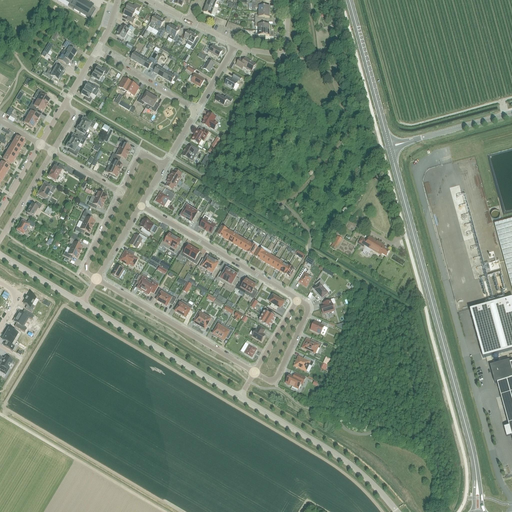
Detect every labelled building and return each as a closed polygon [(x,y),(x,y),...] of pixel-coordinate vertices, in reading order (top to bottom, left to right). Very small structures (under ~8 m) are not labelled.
[(62,0),(69,4),(68,7),(90,19),(95,10),(92,8),(93,5),(91,4),(84,1),(84,0),(62,0)] [(214,8),(216,4),(208,1),(205,7),(217,11),(218,9),(214,8)] [(263,7),(263,3),(255,3),(255,9),(258,9),(258,12),(270,13),(270,7),(263,7)] [(126,10),(134,14),(136,11),(139,12),(141,7),(135,4),(133,7),(129,5),(126,10)] [(216,14),(217,11),(205,7),(203,13),(211,16),(213,12),(216,14)] [(133,17),(134,14),(126,10),(123,15),(128,17),(127,20),(133,23),(135,19),(133,17)] [(269,18),(270,13),(258,12),(258,16),(255,15),(255,21),(263,22),(263,18),(269,18)] [(153,30),(153,29),(160,19),(155,16),(148,27),(150,28),(153,30)] [(164,29),(161,27),(165,22),(160,19),(153,29),(158,32),(156,36),(159,37),(164,29)] [(263,25),(263,22),(255,21),(255,27),(258,27),(258,30),(269,31),(269,25),(263,25)] [(170,36),(175,28),(170,25),(166,30),(164,29),(159,37),(161,39),(165,33),(170,36)] [(119,31),(127,36),(130,31),(132,32),(134,29),(128,26),(127,29),(122,26),(119,31)] [(168,38),(171,40),(176,43),(179,37),(176,36),(179,30),(175,28),(170,36),(168,38)] [(269,36),(269,31),(258,30),(258,34),(254,34),(254,40),(262,40),(262,36),(269,36)] [(119,31),(116,36),(124,40),(126,42),(129,37),(130,37),(127,35),(127,36),(119,31)] [(188,42),(193,34),(188,31),(183,39),(188,42)] [(197,43),(194,42),(198,37),(193,34),(188,42),(186,44),(190,49),(193,50),(194,49),(197,43)] [(183,40),(179,38),(175,46),(178,48),(183,40)] [(73,46),(68,43),(66,41),(63,47),(68,50),(66,53),(63,51),(73,57),(76,52),(71,49),(73,46)] [(48,42),(44,50),(49,52),(53,44),(48,42)] [(218,58),(222,51),(213,46),(210,50),(206,48),(203,52),(207,55),(209,53),(218,58)] [(135,63),(139,55),(135,52),(137,50),(134,48),(129,56),(132,57),(130,60),(135,63)] [(70,62),(73,57),(63,51),(58,60),(67,65),(69,62),(70,62)] [(139,65),(144,58),(139,55),(135,63),(139,65)] [(144,68),(148,60),(144,58),(139,65),(144,68)] [(240,59),(236,65),(242,69),(244,67),(252,72),(253,69),(255,68),(256,67),(255,65),(256,65),(245,59),(243,62),(240,59)] [(152,70),(155,64),(148,60),(144,68),(148,70),(150,68),(152,70)] [(214,64),(208,61),(203,69),(209,73),(214,64)] [(52,71),(62,76),(63,75),(65,73),(64,73),(65,71),(59,68),(60,65),(55,62),(53,66),(53,67),(54,67),(52,71)] [(158,76),(162,69),(155,64),(152,70),(155,71),(153,74),(158,76)] [(94,73),(102,77),(103,74),(106,75),(109,71),(103,68),(101,70),(97,68),(94,73)] [(61,78),(62,76),(52,71),(49,69),(46,74),(43,72),(42,75),(51,80),(53,78),(59,81),(60,80),(62,78),(61,78)] [(162,79),(167,71),(162,69),(158,76),(162,79)] [(167,81),(171,74),(167,71),(162,79),(167,81)] [(99,82),(102,77),(94,73),(91,78),(96,80),(94,83),(100,86),(101,84),(99,82)] [(171,74),(167,81),(171,84),(173,82),(175,83),(178,78),(171,74)] [(228,78),(225,85),(233,90),(237,83),(238,81),(239,82),(241,79),(235,74),(233,78),(232,80),(228,78)] [(195,75),(191,82),(196,85),(197,85),(197,86),(199,87),(200,87),(201,87),(204,81),(200,79),(201,78),(195,75)] [(126,92),(131,83),(126,80),(125,81),(123,80),(118,87),(122,89),(122,90),(122,91),(124,92),(125,92),(125,91),(126,92)] [(131,83),(126,92),(134,97),(138,89),(136,87),(136,86),(131,83)] [(87,85),(84,90),(91,94),(96,97),(99,92),(97,91),(99,88),(93,85),(91,87),(87,85)] [(37,101),(46,106),(50,100),(43,97),(45,94),(38,90),(37,93),(40,95),(37,101)] [(91,94),(84,90),(81,95),(85,97),(84,100),(90,104),(92,99),(90,97),(91,94)] [(147,105),(152,97),(150,95),(150,94),(148,93),(147,94),(147,93),(144,98),(141,97),(137,102),(143,106),(144,103),(147,105)] [(223,106),(227,100),(231,103),(233,100),(226,96),(225,99),(218,95),(215,101),(223,106)] [(147,105),(145,109),(147,110),(148,111),(149,109),(155,113),(159,107),(155,105),(156,103),(158,100),(157,99),(156,98),(155,98),(152,97),(147,105)] [(43,112),(46,106),(37,101),(35,104),(32,103),(29,108),(35,111),(36,108),(43,112)] [(33,114),(35,111),(29,108),(28,110),(30,112),(27,118),(36,123),(40,117),(33,114)] [(214,122),(216,118),(209,113),(206,117),(204,120),(202,124),(209,129),(210,128),(214,131),(215,129),(216,129),(217,127),(218,124),(214,122)] [(33,129),(36,123),(27,118),(25,121),(22,119),(21,122),(29,126),(28,128),(31,129),(32,128),(33,129)] [(79,125),(88,130),(89,127),(92,129),(96,124),(89,120),(87,122),(83,119),(82,120),(81,120),(79,124),(80,124),(79,125)] [(86,133),(88,130),(79,125),(79,126),(78,126),(76,129),(76,130),(76,131),(81,134),(79,136),(79,137),(86,140),(89,135),(86,133)] [(203,142),(208,134),(202,130),(201,133),(197,131),(192,140),(199,145),(201,141),(203,142)] [(86,140),(79,137),(78,139),(72,136),(69,140),(70,140),(69,142),(78,147),(79,144),(83,146),(86,140)] [(22,147),(25,142),(16,137),(13,142),(22,147)] [(212,155),(221,140),(217,138),(208,153),(212,155)] [(119,149),(128,154),(131,148),(124,145),(126,142),(120,139),(118,142),(121,143),(119,149)] [(19,151),(22,147),(13,142),(11,146),(19,151)] [(76,150),(78,147),(69,142),(68,144),(67,143),(65,147),(71,150),(69,153),(76,157),(79,152),(76,150)] [(17,156),(19,151),(11,146),(8,151),(17,156)] [(189,160),(194,151),(198,153),(199,150),(194,147),(193,150),(188,147),(182,156),(189,160)] [(125,160),(128,154),(119,149),(116,155),(113,154),(111,157),(117,160),(119,157),(125,160)] [(14,160),(17,156),(8,151),(5,155),(14,160)] [(11,165),(14,160),(5,155),(3,160),(11,165)] [(116,162),(117,160),(111,157),(109,162),(112,164),(110,167),(119,172),(122,166),(116,162)] [(0,168),(7,172),(10,168),(1,163),(0,164),(0,168)] [(64,171),(65,168),(59,165),(58,167),(58,168),(57,169),(54,167),(52,171),(50,174),(48,177),(55,181),(56,180),(57,181),(59,177),(58,177),(61,171),(62,170),(64,171)] [(112,176),(112,177),(115,178),(116,177),(117,178),(119,172),(110,167),(107,173),(112,176)] [(176,188),(181,178),(180,178),(182,175),(175,171),(173,174),(172,173),(167,182),(168,183),(166,186),(172,190),(174,187),(176,188)] [(48,187),(44,184),(37,196),(39,197),(38,198),(43,200),(43,199),(45,200),(49,192),(52,194),(56,187),(50,184),(48,187)] [(95,191),(94,193),(97,194),(95,198),(104,203),(107,197),(106,196),(107,195),(104,194),(103,195),(95,191)] [(156,198),(154,202),(158,204),(164,207),(168,201),(171,203),(175,195),(168,191),(166,196),(160,193),(157,199),(156,198)] [(104,203),(95,198),(92,197),(88,205),(93,208),(95,206),(101,209),(104,203)] [(39,210),(41,206),(36,203),(34,206),(32,205),(31,207),(30,207),(29,209),(29,210),(27,214),(27,215),(30,217),(31,216),(33,217),(38,209),(39,210)] [(184,210),(180,217),(186,220),(193,209),(188,206),(188,205),(185,203),(181,208),(184,210)] [(47,214),(51,208),(47,205),(43,210),(47,214)] [(193,209),(186,220),(192,224),(194,220),(196,222),(201,214),(193,209)] [(82,223),(92,228),(95,222),(88,219),(90,216),(84,213),(82,216),(85,217),(82,223)] [(209,219),(205,216),(200,223),(202,224),(200,227),(211,234),(216,226),(208,222),(209,219)] [(511,289),(511,362),(510,363),(509,361),(490,366),(495,383),(497,383),(508,426),(504,427),(506,437),(511,436),(511,438),(511,219),(494,225),(511,289)] [(26,224),(22,222),(16,231),(17,232),(16,232),(20,234),(20,233),(23,235),(29,226),(33,228),(35,224),(28,220),(26,224)] [(149,233),(154,225),(144,220),(140,227),(145,230),(143,233),(149,236),(151,234),(149,233)] [(89,234),(92,228),(82,223),(80,229),(77,228),(75,231),(81,233),(82,231),(89,234)] [(222,228),(217,235),(223,239),(228,231),(222,228)] [(228,231),(223,239),(228,242),(233,234),(228,231)] [(144,244),(147,239),(139,234),(138,237),(135,236),(130,245),(137,249),(141,242),(144,244)] [(233,234),(228,242),(233,244),(237,237),(233,234)] [(164,239),(159,247),(162,249),(163,247),(168,250),(175,238),(170,235),(166,241),(164,239)] [(337,236),(335,241),(331,247),(335,249),(342,239),(337,236)] [(70,248),(80,253),(83,247),(76,244),(78,240),(71,237),(69,241),(70,241),(69,243),(72,245),(70,248)] [(237,237),(233,244),(237,247),(242,239),(237,237)] [(364,246),(381,256),(382,254),(386,257),(390,251),(384,247),(384,246),(369,237),(364,246)] [(175,238),(168,250),(176,255),(180,249),(177,248),(181,241),(175,238)] [(242,239),(237,247),(242,250),(247,242),(242,239)] [(247,242),(242,250),(247,253),(251,245),(247,242)] [(257,249),(251,245),(247,253),(253,256),(257,249)] [(186,250),(183,249),(179,255),(188,260),(194,249),(189,246),(186,250)] [(77,259),(80,253),(70,248),(67,254),(64,253),(63,256),(69,259),(70,256),(77,259)] [(194,249),(188,260),(197,265),(200,259),(197,257),(200,253),(194,249)] [(133,257),(135,253),(129,250),(127,253),(125,252),(120,261),(128,265),(129,264),(133,266),(137,260),(135,258),(133,257)] [(265,253),(259,250),(254,257),(260,261),(265,253)] [(270,256),(265,253),(260,261),(265,264),(270,256)] [(274,259),(270,256),(265,264),(270,266),(274,259)] [(202,261),(198,267),(201,269),(202,268),(207,271),(213,261),(208,257),(205,262),(202,261)] [(279,261),(274,259),(270,266),(274,269),(279,261)] [(213,261),(207,271),(212,274),(211,276),(214,278),(218,272),(215,271),(219,264),(218,264),(219,263),(216,261),(215,262),(213,261)] [(284,264),(279,261),(274,269),(279,272),(284,264)] [(288,267),(284,264),(279,272),(284,275),(288,267)] [(156,270),(165,274),(167,270),(159,265),(156,270)] [(117,266),(112,275),(119,279),(124,270),(117,266)] [(294,271),(288,267),(284,275),(290,278),(294,271)] [(303,268),(299,275),(302,277),(298,283),(303,285),(303,286),(306,288),(308,284),(312,278),(308,275),(307,275),(309,271),(303,268)] [(219,274),(216,279),(225,284),(232,272),(230,271),(226,269),(222,275),(219,274)] [(232,272),(225,284),(230,288),(232,285),(235,287),(239,281),(236,279),(238,275),(234,273),(232,272)] [(142,276),(137,284),(140,286),(137,289),(138,290),(138,291),(142,293),(142,292),(143,293),(150,281),(142,276)] [(244,294),(251,283),(246,280),(243,285),(239,283),(236,289),(244,294)] [(324,285),(321,280),(315,285),(317,288),(314,290),(322,299),(323,299),(323,300),(326,297),(326,296),(328,294),(322,287),(324,285)] [(158,286),(150,281),(143,293),(144,293),(144,294),(147,296),(148,295),(149,296),(151,292),(153,294),(158,286)] [(187,283),(183,291),(187,294),(192,286),(187,283)] [(257,294),(253,291),(256,286),(251,283),(244,294),(253,299),(257,294)] [(159,289),(156,294),(159,296),(156,302),(160,304),(161,305),(168,294),(159,289)] [(212,302),(215,298),(208,293),(206,297),(212,302)] [(33,302),(35,298),(29,294),(27,298),(26,298),(27,298),(25,301),(25,300),(25,301),(23,304),(27,306),(25,309),(31,313),(34,308),(31,306),(32,305),(34,302),(33,302)] [(168,294),(161,305),(163,306),(167,308),(170,302),(173,304),(176,299),(168,294)] [(273,296),(269,303),(272,304),(270,307),(276,311),(278,308),(280,309),(281,307),(282,307),(282,306),(282,307),(283,306),(282,306),(284,304),(284,303),(281,301),(281,300),(278,298),(277,299),(273,296)] [(511,298),(470,310),(483,358),(486,357),(511,350),(511,298)] [(215,300),(211,306),(216,310),(220,304),(215,300)] [(254,300),(249,307),(254,310),(258,303),(254,300)] [(182,301),(175,313),(178,315),(180,316),(185,307),(187,304),(182,301)] [(186,307),(180,316),(182,317),(186,319),(192,307),(194,304),(189,301),(187,304),(186,307)] [(324,308),(321,308),(323,316),(335,312),(332,305),(331,301),(323,304),(324,308)] [(231,313),(233,309),(224,304),(222,309),(231,313)] [(19,312),(16,317),(29,325),(26,323),(29,319),(32,320),(34,317),(24,311),(22,314),(19,312)] [(198,311),(194,318),(196,319),(193,325),(196,326),(197,325),(199,327),(206,317),(200,313),(201,313),(198,311)] [(264,311),(261,317),(264,319),(262,323),(270,328),(276,318),(268,313),(264,311)] [(236,317),(234,321),(237,322),(239,319),(241,319),(243,316),(237,312),(235,316),(236,317)] [(16,317),(13,322),(16,324),(14,327),(24,333),(27,329),(24,327),(26,323),(29,325),(16,317)] [(206,317),(199,327),(202,329),(202,330),(205,331),(208,326),(210,327),(214,321),(211,319),(211,320),(206,317)] [(222,323),(218,320),(214,327),(216,329),(213,335),(214,336),(213,336),(217,338),(218,338),(225,327),(221,325),(222,323)] [(314,322),(311,330),(320,335),(324,327),(326,328),(328,325),(322,322),(321,325),(314,322)] [(229,330),(225,327),(218,338),(219,339),(219,340),(222,342),(223,341),(224,342),(227,335),(230,337),(234,330),(230,328),(229,330)] [(256,331),(252,337),(261,342),(265,336),(262,335),(265,330),(259,327),(257,332),(256,331)] [(8,329),(5,335),(17,342),(21,333),(15,330),(13,332),(8,329)] [(5,335),(2,341),(5,342),(3,346),(12,351),(14,347),(13,347),(17,342),(5,335)] [(304,343),(302,348),(307,351),(307,350),(315,354),(317,348),(320,349),(322,344),(317,342),(316,344),(307,340),(305,344),(304,343)] [(249,346),(244,354),(252,358),(257,350),(251,347),(253,345),(247,341),(246,344),(249,346)] [(324,370),(330,358),(326,356),(320,368),(324,370)] [(8,368),(12,362),(5,358),(2,363),(0,361),(0,369),(0,370),(1,369),(7,373),(9,368),(8,368)] [(298,358),(296,362),(294,363),(295,366),(294,366),(295,367),(296,369),(298,368),(305,371),(308,365),(312,367),(314,361),(307,358),(306,361),(298,358)] [(293,378),(289,376),(286,384),(287,384),(287,385),(289,386),(290,386),(298,390),(301,385),(302,385),(306,379),(295,374),(293,378)]
